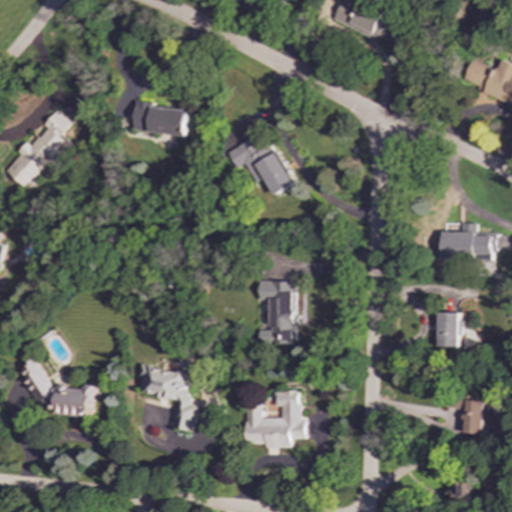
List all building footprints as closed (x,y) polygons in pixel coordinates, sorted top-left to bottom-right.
[(398,41),(405,19),(362,6),(343,0),(336,22),(398,41)] [(511,101),(511,63),(503,60),(499,69),(472,59),(463,84),(511,101)] [(137,103),(133,130),(185,136),(189,109),(137,103)] [(24,187),(46,163),(54,169),(75,146),(62,135),(72,123),(58,110),(45,124),(49,127),(32,146),(29,143),(5,170),(24,187)] [(273,195),(296,184),(275,144),(263,149),(256,136),(228,151),(237,169),(245,164),(255,182),(264,178),(273,195)] [(442,260),(492,260),(492,253),(497,253),(498,233),(477,233),(477,223),(462,223),(462,232),(442,232),(442,260)] [(295,344),(295,325),(299,326),(300,312),(296,312),(296,282),(260,281),(260,300),(271,300),(271,330),(258,330),(258,344),(295,344)] [(462,313),(440,312),(439,347),(462,347),(462,313)] [(94,417),(94,403),(98,401),(99,385),(90,385),(85,388),(61,387),(55,390),(38,358),(24,365),(24,371),(27,378),(27,381),(44,409),(57,410),(60,415),(94,417)] [(181,401),(175,428),(194,432),(200,406),(186,403),(192,372),(177,369),(177,366),(165,364),(164,368),(143,364),(140,377),(144,377),(141,393),(181,401)] [(247,444),(266,444),(266,448),(292,447),(292,439),(307,439),(307,420),(302,420),(302,391),(277,391),(277,406),(284,406),(284,418),(264,418),(263,405),(247,405),(247,444)]
